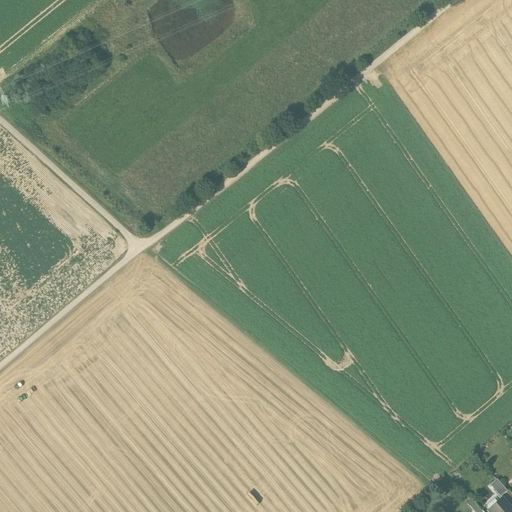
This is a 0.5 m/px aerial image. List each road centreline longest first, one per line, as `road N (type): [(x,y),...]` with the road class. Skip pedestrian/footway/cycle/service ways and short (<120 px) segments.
road 1 (track): [(0,365),(197,197),(451,0)]
road 2 (track): [(138,246),(0,110)]
